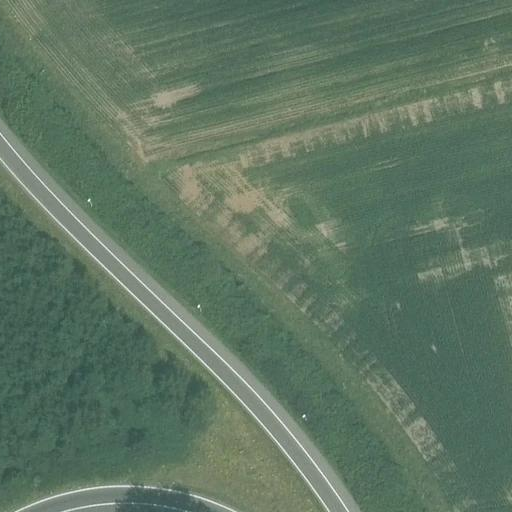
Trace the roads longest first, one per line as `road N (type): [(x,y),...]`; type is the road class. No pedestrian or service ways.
road 1 (motorway): [(339,511),(212,360),(0,150)]
road 2 (motorway): [(42,511),(128,497),(203,511)]
